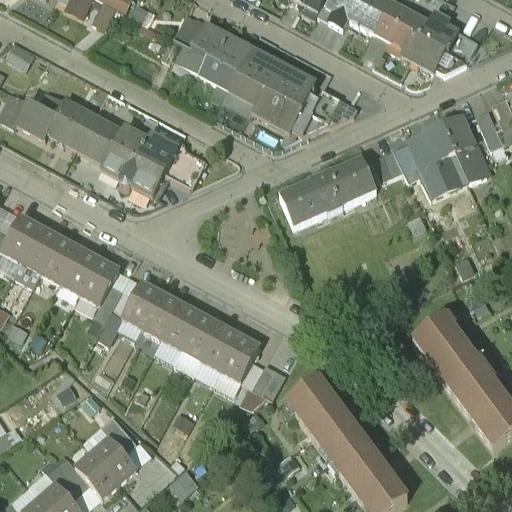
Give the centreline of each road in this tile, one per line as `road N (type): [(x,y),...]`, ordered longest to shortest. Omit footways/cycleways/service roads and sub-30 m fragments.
road 1 (residential): [(497,511),(289,324),(128,237)]
road 2 (residential): [(276,173),(0,26)]
road 3 (residential): [(205,0),(413,111)]
road 4 (residential): [(128,237),(276,173)]
road 5 (residential): [(276,173),(413,111)]
road 6 (residential): [(128,237),(0,166)]
